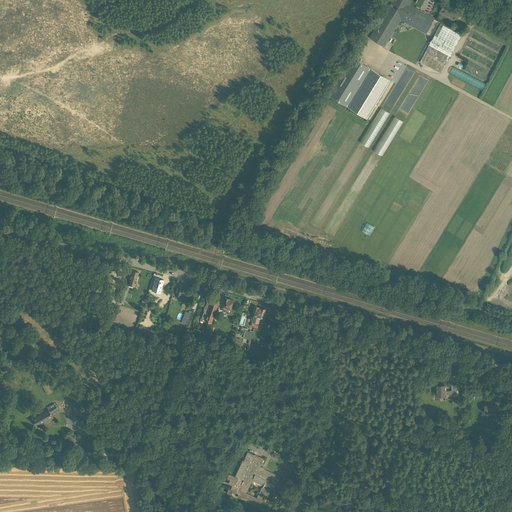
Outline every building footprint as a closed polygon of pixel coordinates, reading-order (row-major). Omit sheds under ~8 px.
[(390,6),(370,38),(369,37),(384,47),(385,47),(383,46),(388,39),(387,38),(389,35),(390,35),(400,18),(402,19),(402,21),(403,20),(410,24),(409,25),(410,25),(410,24),(412,25),(411,26),(412,25),(419,29),(419,30),(419,29),(427,33),(426,34),(429,28),(431,23),(432,23),(435,18),(434,18),(434,19),(427,15),(427,14),(426,15),(419,11),(420,10),(419,11),(417,10),(418,9),(417,10),(410,6),(411,5),(410,5),(410,6),(408,5),(410,0),(393,0),(391,3),(390,3),(391,4),(390,5),(389,5),(390,6)] [(442,14),(454,20),(456,15),(455,15),(457,11),(453,9),(443,4),(440,12),(443,13),(442,14)] [(431,41),(420,62),(441,73),(452,52),(462,35),(441,24),(431,41)] [(329,96),(367,119),(390,81),(352,57),(329,96)] [(382,106),(361,142),(370,146),(390,111),(382,106)] [(383,155),(404,120),(395,115),(375,149),(383,155)] [(135,286),(136,287),(137,284),(135,284),(139,273),(132,271),(128,282),(129,282),(128,285),(135,286)] [(156,277),(155,277),(152,290),(152,289),(157,290),(156,292),(160,293),(160,294),(164,280),(160,279),(160,280),(159,280),(159,279),(155,278),(156,277)] [(180,296),(179,298),(183,299),(185,293),(182,293),(184,286),(178,284),(175,295),(180,296)] [(123,303),(128,290),(119,287),(116,297),(115,300),(119,302),(123,303)] [(229,299),(225,298),(224,301),(223,304),(222,307),(223,308),(223,310),(227,311),(227,309),(231,310),(233,300),(229,299)] [(212,301),(209,300),(202,318),(205,320),(212,323),(219,301),(212,299),(212,301)] [(251,326),(254,327),(260,308),(259,308),(259,307),(255,306),(252,314),(255,315),(251,326)] [(260,308),(254,327),(257,328),(261,317),(263,318),(266,309),(261,308),(261,309),(260,308)] [(182,321),(188,323),(191,314),(185,312),(182,321)] [(137,331),(151,335),(153,330),(138,325),(137,331)] [(245,331),(243,338),(250,340),(252,333),(245,331)] [(270,340),(264,339),(260,349),(266,351),(270,340)] [(38,385),(44,396),(51,392),(46,381),(41,384),(39,385),(38,385)] [(437,385),(437,397),(445,396),(445,395),(457,395),(456,390),(456,391),(456,384),(451,385),(452,391),(445,391),(445,385),(437,385)] [(493,405),(484,406),(485,412),(495,412),(495,413),(499,413),(499,401),(493,401),(493,405)] [(31,418),(34,423),(38,421),(40,423),(44,421),(45,422),(53,418),(50,413),(57,408),(55,405),(55,406),(54,403),(46,407),(48,410),(36,416),(35,415),(31,418)] [(277,475),(260,467),(264,459),(255,454),(254,455),(248,452),(245,458),(244,461),(243,460),(235,477),(229,474),(227,478),(230,480),(229,484),(233,485),(231,490),(229,489),(227,493),(231,495),(232,493),(235,494),(236,493),(239,494),(237,497),(266,511),(270,503),(265,501),(272,487),(274,488),(273,490),(278,492),(280,488),(277,487),(279,484),(277,483),(280,478),(276,476),(277,475)]
